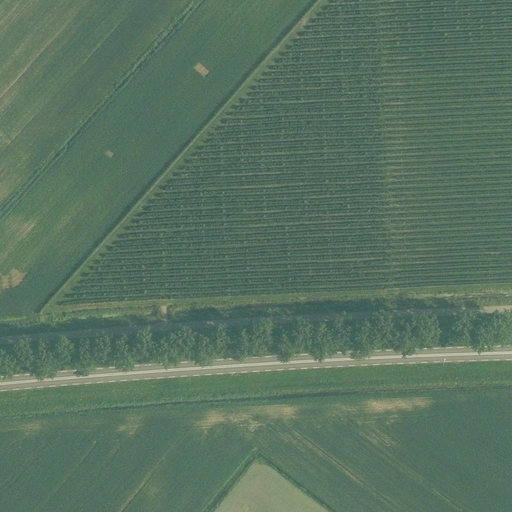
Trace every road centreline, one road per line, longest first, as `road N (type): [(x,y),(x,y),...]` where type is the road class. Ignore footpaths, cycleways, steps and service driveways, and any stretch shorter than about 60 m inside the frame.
road 1 (unclassified): [(0,346),(511,311)]
road 2 (primary): [(511,353),(0,384)]
